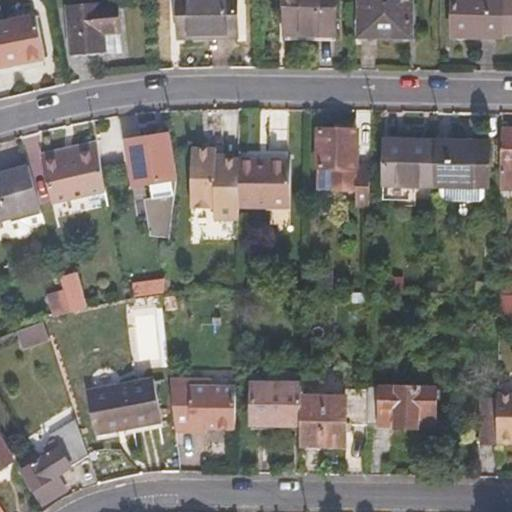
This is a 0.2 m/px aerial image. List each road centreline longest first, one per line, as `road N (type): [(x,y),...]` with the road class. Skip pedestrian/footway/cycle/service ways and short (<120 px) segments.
road 1 (residential): [(0,124),(139,96),(511,94)]
road 2 (residential): [(79,511),(136,495),(198,492),(511,499)]
